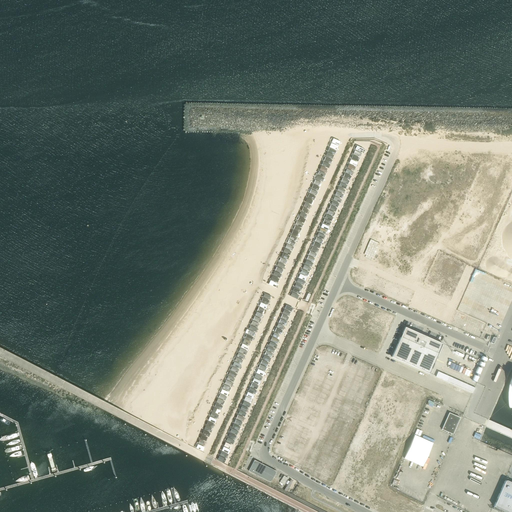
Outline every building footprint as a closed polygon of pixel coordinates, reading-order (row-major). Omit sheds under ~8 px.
[(436,312),(450,279),(430,270),(415,303),(436,312)] [(482,278),(492,282),(493,278),(484,273),(482,278)] [(240,373),(268,294),(263,292),(253,320),(251,320),(245,338),(243,338),(236,357),(235,356),(234,361),(231,370),(240,373)] [(282,334),(291,306),(284,304),(275,332),(282,334)] [(479,336),(484,324),(467,317),(462,328),(479,336)] [(405,327),(391,357),(429,374),(442,343),(405,327)] [(428,400),(426,405),(440,411),(442,406),(428,400)] [(460,417),(449,412),(448,414),(448,413),(446,417),(447,417),(443,425),(443,424),(441,428),(442,428),(441,429),(453,434),(460,417)] [(414,435),(404,458),(422,466),(433,443),(414,435)] [(225,442),(219,455),(226,458),(232,445),(225,442)] [(270,482),(276,471),(254,460),(248,471),(270,482)] [(493,500),(500,481),(481,474),(474,493),(493,500)] [(284,484),(288,477),(284,475),(280,482),(284,484)] [(507,511),(511,511),(511,482),(507,480),(506,480),(505,480),(505,481),(504,481),(494,506),(493,505),(493,506),(507,511)]
